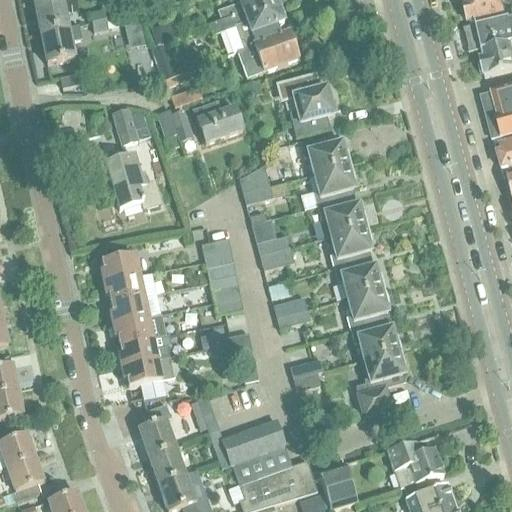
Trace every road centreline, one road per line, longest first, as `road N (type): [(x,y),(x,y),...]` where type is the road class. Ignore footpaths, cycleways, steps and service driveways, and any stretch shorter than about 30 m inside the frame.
road 1 (residential): [(123,511),(93,441),(0,1)]
road 2 (tertiary): [(389,0),(495,394)]
road 3 (tertiary): [(511,346),(419,0)]
road 4 (residential): [(495,394),(311,450),(280,408)]
road 5 (residential): [(280,408),(228,206)]
